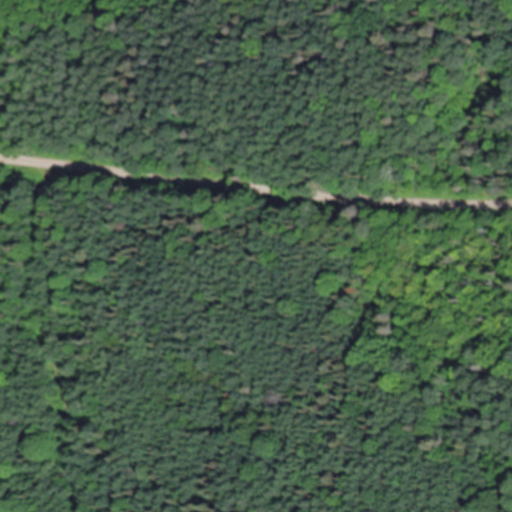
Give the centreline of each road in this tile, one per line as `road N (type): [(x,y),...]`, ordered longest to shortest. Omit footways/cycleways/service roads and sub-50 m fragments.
road 1 (residential): [(0,154),(308,190),(511,202)]
road 2 (track): [(50,161),(43,280),(88,511)]
